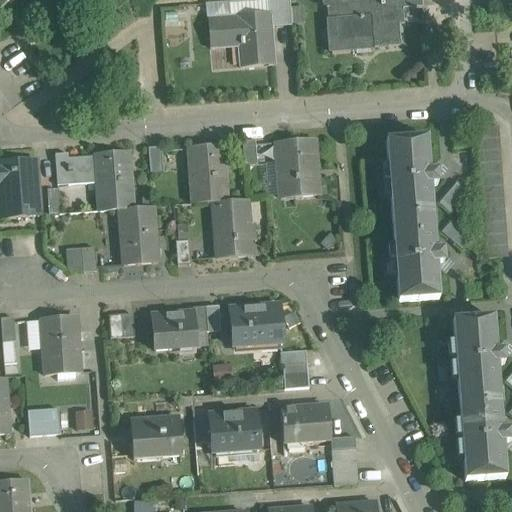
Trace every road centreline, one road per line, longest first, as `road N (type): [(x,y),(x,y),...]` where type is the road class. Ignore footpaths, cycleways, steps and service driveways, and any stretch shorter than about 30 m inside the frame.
road 1 (residential): [(425,511),(304,288),(17,298)]
road 2 (residential): [(1,123),(31,139),(468,102)]
road 3 (unknown): [(418,498),(230,498)]
road 4 (track): [(155,0),(141,10),(155,127)]
